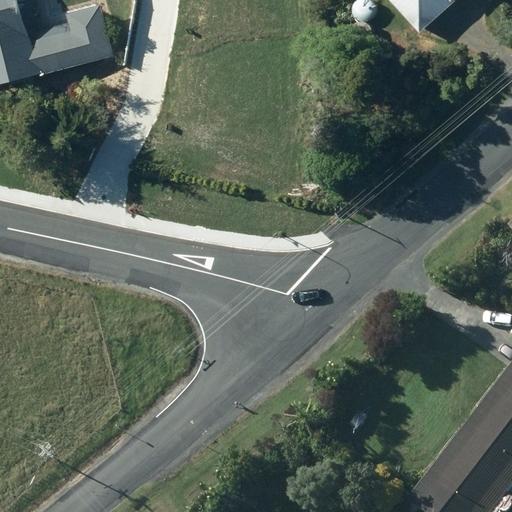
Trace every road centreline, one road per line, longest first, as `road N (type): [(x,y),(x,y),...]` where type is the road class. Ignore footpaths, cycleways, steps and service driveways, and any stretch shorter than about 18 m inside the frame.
road 1 (tertiary): [(0,227),(326,304)]
road 2 (residential): [(326,304),(81,511)]
road 3 (tertiary): [(511,133),(326,304)]
